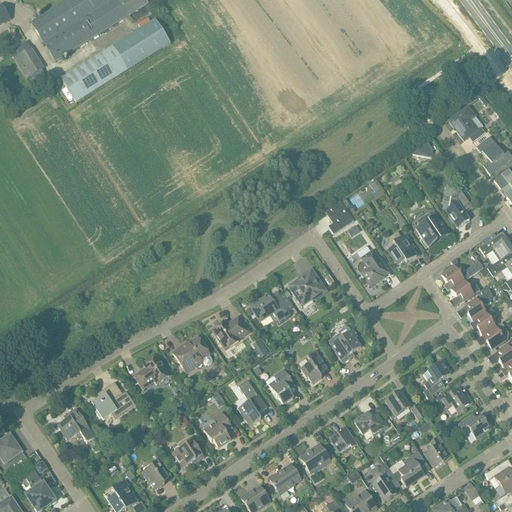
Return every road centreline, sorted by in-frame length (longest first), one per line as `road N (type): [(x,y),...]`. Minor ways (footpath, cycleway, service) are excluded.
road 1 (residential): [(83,504),(25,422),(29,406),(312,236)]
road 2 (residential): [(172,511),(395,362)]
road 3 (residential): [(414,511),(511,442)]
